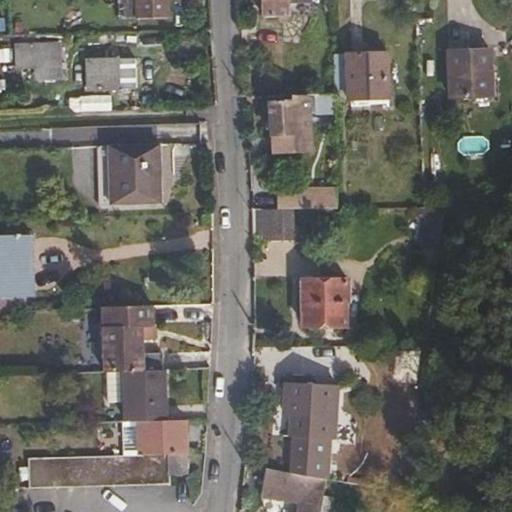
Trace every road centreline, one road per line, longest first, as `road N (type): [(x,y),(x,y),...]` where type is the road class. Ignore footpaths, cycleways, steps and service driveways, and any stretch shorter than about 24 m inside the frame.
road 1 (residential): [(220,0),(233,215),(216,511)]
road 2 (unknown): [(227,116),(0,123)]
